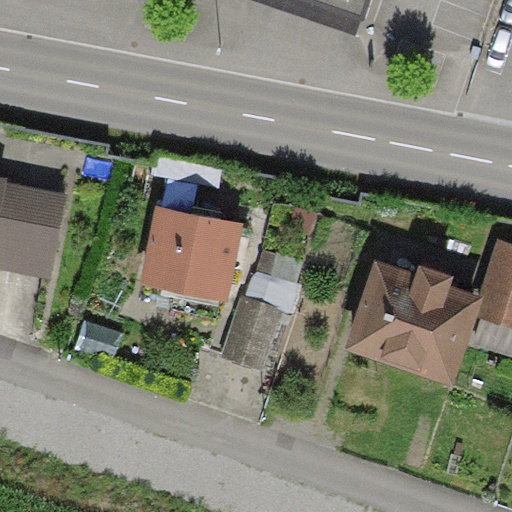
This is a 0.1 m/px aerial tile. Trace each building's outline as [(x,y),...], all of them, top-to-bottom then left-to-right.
[(55,191),(0,180),(0,264),(40,271),(55,191)] [(233,217),(155,204),(142,280),(220,293),(233,217)] [(511,252),(486,244),(468,304),(462,321),(511,336),(511,252)] [(404,282),(365,270),(339,356),(442,388),(462,321),(468,304),(435,294),(439,281),(408,272),(404,282)] [(256,375),(285,295),(244,280),(215,360),(256,375)]
